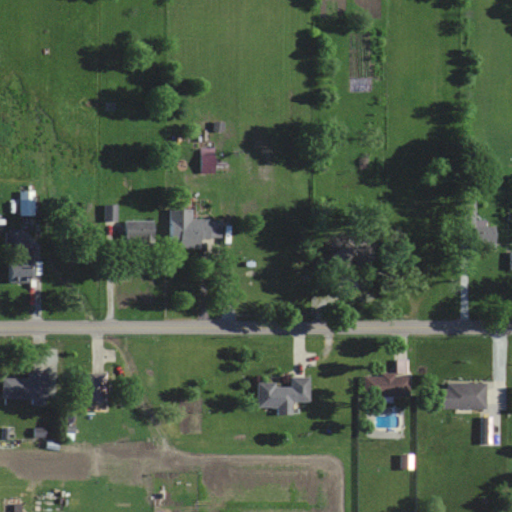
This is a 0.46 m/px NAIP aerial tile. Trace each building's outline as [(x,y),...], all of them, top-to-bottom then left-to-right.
[(213,148),(200,148),(200,172),(213,172),(213,148)] [(19,215),(33,215),(33,190),(19,190),(19,215)] [(179,248),(199,248),(199,237),(220,237),(220,219),(191,219),(191,209),(169,209),(169,241),(179,241),(179,248)] [(441,235),(441,215),(403,215),(403,235),(441,235)] [(124,243),(153,243),(153,220),(124,220),(124,243)] [(494,226),(475,226),(475,247),(494,247),(494,226)] [(21,251),(21,232),(5,232),(5,251),(21,251)] [(375,252),(345,233),(322,269),(337,279),(351,256),(366,266),(375,252)] [(25,280),(24,271),(8,273),(9,282),(25,280)] [(46,373),(26,373),(26,377),(1,377),(1,399),(32,399),(32,405),(46,405),(46,373)] [(106,374),(71,374),(71,402),(106,402),(106,374)] [(364,375),(364,396),(408,397),(408,375),(364,375)] [(276,407),(276,414),(291,414),(291,402),(308,402),(308,377),(289,377),(289,387),(274,387),(274,382),(256,382),(256,407),(276,407)] [(445,389),(430,389),(430,409),(485,409),(485,384),(445,384),(445,389)]
